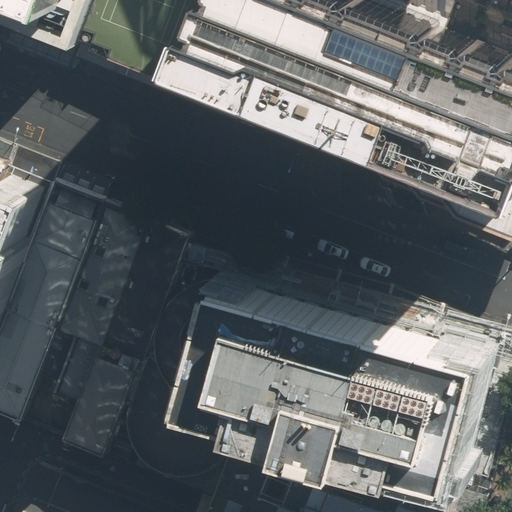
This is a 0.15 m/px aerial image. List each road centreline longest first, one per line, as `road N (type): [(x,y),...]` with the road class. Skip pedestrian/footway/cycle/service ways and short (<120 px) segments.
road 1 (residential): [(0,84),(511,280)]
road 2 (residential): [(18,432),(188,499)]
